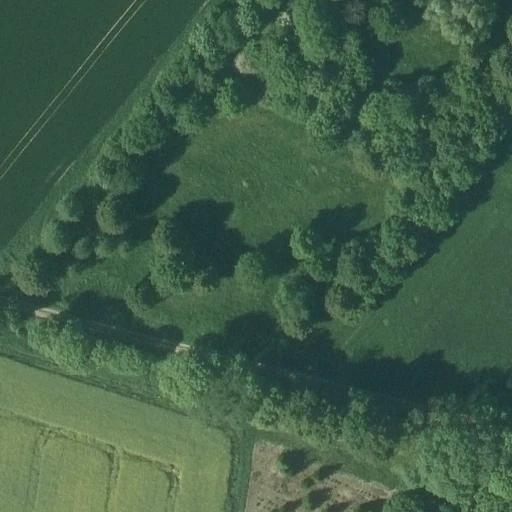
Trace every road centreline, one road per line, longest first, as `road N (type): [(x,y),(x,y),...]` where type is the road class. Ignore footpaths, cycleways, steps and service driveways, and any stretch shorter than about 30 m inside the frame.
road 1 (track): [(0,300),(141,342),(314,377),(511,442)]
road 2 (track): [(0,349),(245,417),(242,511)]
road 3 (track): [(314,377),(511,140)]
